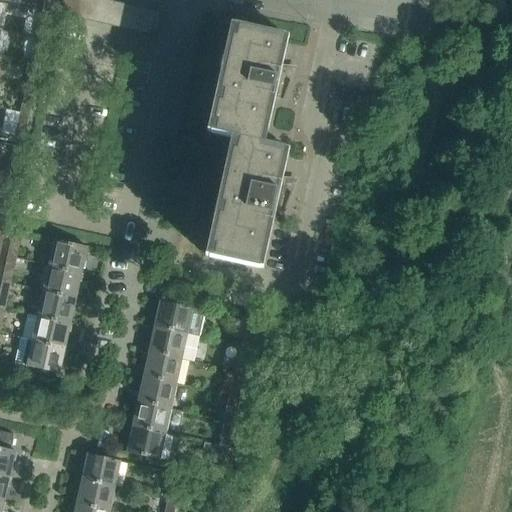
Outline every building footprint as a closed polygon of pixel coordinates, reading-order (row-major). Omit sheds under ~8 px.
[(73,17),(76,0),(64,0),(61,15),(73,17)] [(85,20),(89,0),(76,0),(73,17),(85,20)] [(97,23),(101,0),(89,0),(85,20),(97,23)] [(109,25),(114,2),(105,0),(101,0),(97,23),(109,25)] [(506,15),(504,1),(490,3),(492,17),(506,15)] [(121,28),(126,5),(114,2),(109,25),(121,28)] [(132,31),(138,7),(126,5),(121,28),(132,31)] [(144,33),(150,10),(138,7),(132,31),(144,33)] [(161,13),(159,12),(150,10),(144,33),(156,36),(161,13)] [(40,19),(36,37),(45,39),(49,21),(40,19)] [(236,27),(212,134),(236,140),(261,145),(272,98),(284,100),(291,82),(288,67),(279,66),(284,42),(285,38),(284,38),(236,27)] [(36,37),(33,55),(41,57),(45,39),(36,37)] [(29,70),(25,88),(34,90),(38,72),(29,70)] [(25,88),(22,105),(30,107),(34,90),(25,88)] [(18,121),(14,139),(23,141),(27,123),(18,121)] [(236,140),(210,258),(259,269),(273,210),(286,212),(292,194),(288,179),(280,178),(286,151),(261,145),(236,140)] [(14,147),(10,165),(19,167),(23,149),(21,149),(14,147)] [(9,172),(5,190),(14,192),(18,174),(9,172)] [(3,197),(0,211),(0,215),(8,217),(12,199),(3,197)] [(11,239),(7,257),(16,259),(20,241),(11,239)] [(81,273),(87,248),(54,240),(49,266),(81,273)] [(6,264),(2,282),(11,284),(15,266),(6,264)] [(76,298),(81,273),(49,266),(43,291),(76,298)] [(0,289),(0,290),(0,307),(5,309),(9,291),(0,289)] [(248,309),(251,295),(228,290),(225,304),(248,309)] [(76,298),(43,291),(38,314),(37,316),(70,324),(74,308),(78,309),(80,299),(76,298)] [(205,312),(193,310),(160,302),(154,328),(187,335),(199,338),(205,312)] [(64,349),(70,324),(37,316),(38,314),(27,312),(21,339),(64,349)] [(246,322),(242,339),(251,341),(255,324),(246,322)] [(194,363),(199,338),(187,335),(154,328),(149,353),(182,360),(194,363)] [(59,375),(64,349),(21,339),(15,365),(59,375)] [(240,347),(236,365),(245,367),(249,349),(240,347)] [(176,385),(182,360),(149,353),(143,378),(176,385)] [(234,372),(231,390),(240,392),(244,374),(234,372)] [(171,410),(176,385),(143,378),(138,403),(171,410)] [(229,397),(225,415),(234,417),(238,399),(229,397)] [(165,435),(171,410),(138,403),(132,428),(165,435)] [(223,422),(219,439),(229,442),(233,424),(223,422)] [(159,461),(165,435),(132,428),(126,453),(159,461)] [(0,474),(10,476),(16,451),(10,450),(13,434),(0,431),(0,474)] [(218,447),(214,464),(223,467),(227,449),(218,447)] [(115,487),(121,461),(88,454),(83,480),(115,487)] [(173,473),(170,491),(179,493),(182,475),(173,473)] [(0,500),(4,501),(10,476),(0,474),(0,500)] [(110,511),(115,487),(83,480),(77,505),(110,511)] [(168,499),(164,511),(174,511),(177,501),(168,499)]
